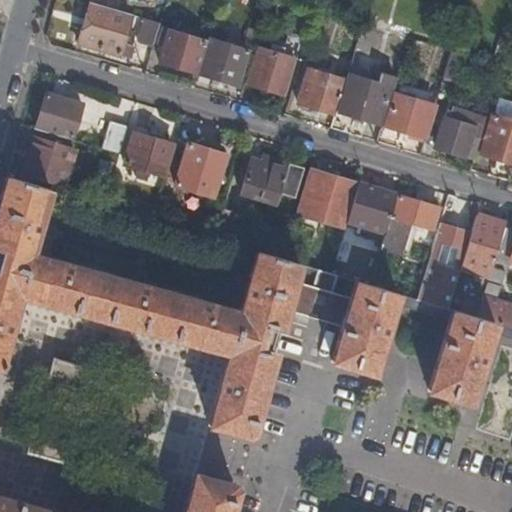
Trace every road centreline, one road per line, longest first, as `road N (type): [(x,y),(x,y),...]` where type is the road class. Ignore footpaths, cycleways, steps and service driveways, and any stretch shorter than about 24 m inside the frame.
road 1 (residential): [(10,48),(511,196)]
road 2 (residential): [(12,395),(32,327),(203,377),(184,442)]
road 3 (residential): [(141,511),(0,470)]
